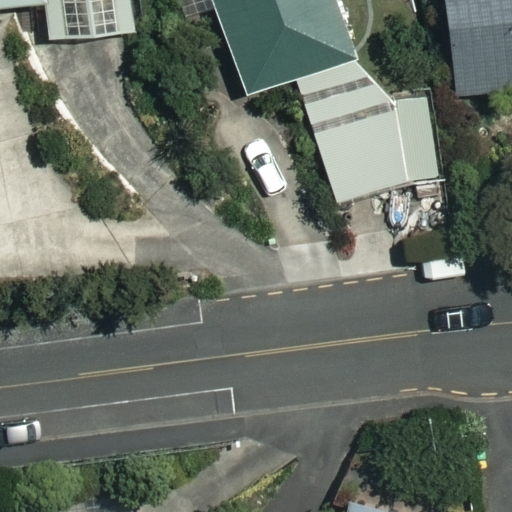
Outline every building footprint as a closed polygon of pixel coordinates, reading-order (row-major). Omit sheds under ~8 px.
[(38,0),(43,31),(127,18),(124,0),(38,0)] [(343,44),(327,0),(209,0),(238,81),(343,44)] [(511,0),(436,0),(450,89),(511,78),(511,0)] [(422,84),(386,90),(400,171),(435,165),(422,84)] [(448,511),(340,482),(331,511),(448,511)] [(38,511),(130,511),(128,490),(37,499),(38,511)]
